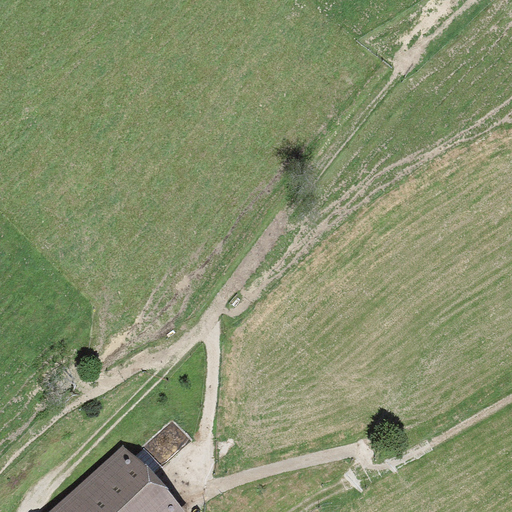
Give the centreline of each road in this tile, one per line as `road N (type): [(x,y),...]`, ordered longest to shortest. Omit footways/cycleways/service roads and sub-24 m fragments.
road 1 (track): [(209,318),(205,439),(212,487),(353,452),(372,472),(511,400)]
road 2 (track): [(476,0),(404,76),(209,318)]
road 3 (track): [(209,318),(28,511)]
